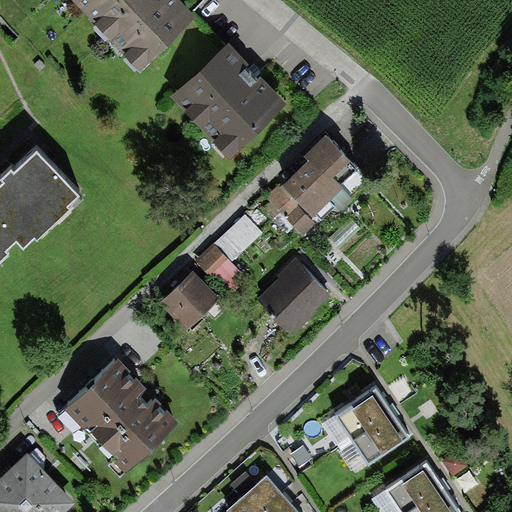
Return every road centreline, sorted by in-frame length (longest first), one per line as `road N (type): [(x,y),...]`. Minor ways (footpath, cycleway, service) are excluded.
road 1 (residential): [(460,194),(457,225),(156,511)]
road 2 (residential): [(460,194),(451,170),(365,82),(264,0)]
